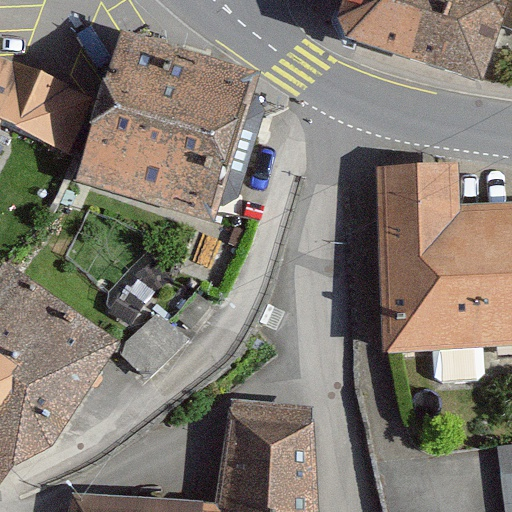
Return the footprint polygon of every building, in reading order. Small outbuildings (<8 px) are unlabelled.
[(0,0),(0,45),(21,0),(0,0)] [(397,58),(455,76),(479,0),(391,0),(383,28),(397,58)] [(511,0),(479,0),(455,76),(511,92),(511,0)] [(158,200),(190,75),(114,55),(82,181),(158,200)] [(0,219),(35,132),(82,153),(101,108),(0,63),(0,219)] [(218,215),(250,90),(190,75),(158,200),(218,215)] [(458,164),(379,168),(387,348),(511,342),(511,209),(460,212),(458,164)] [(147,354),(25,267),(7,280),(0,296),(0,379),(91,447),(147,354)] [(91,447),(0,379),(0,479),(17,490),(91,447)] [(242,413),(231,511),(326,511),(337,422),(242,413)] [(86,511),(216,511),(88,493),(86,511)]
